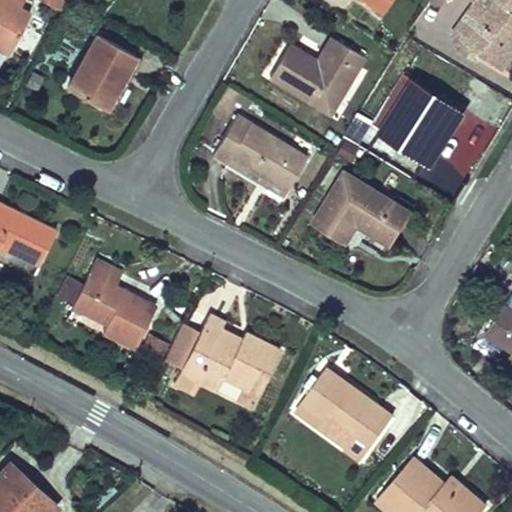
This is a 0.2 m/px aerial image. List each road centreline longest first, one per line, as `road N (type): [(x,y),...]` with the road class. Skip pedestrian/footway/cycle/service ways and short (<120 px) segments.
road 1 (tertiary): [(0,366),(253,511)]
road 2 (residential): [(131,200),(382,330)]
road 3 (residential): [(511,135),(382,330)]
road 4 (residential): [(131,200),(189,64),(227,0)]
road 5 (residential): [(382,330),(511,432)]
road 6 (residential): [(0,134),(131,200)]
